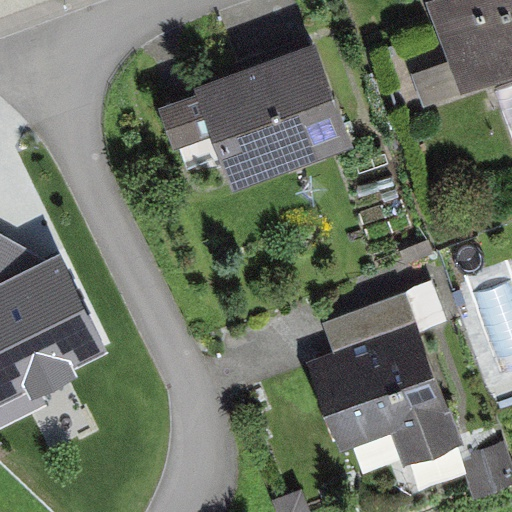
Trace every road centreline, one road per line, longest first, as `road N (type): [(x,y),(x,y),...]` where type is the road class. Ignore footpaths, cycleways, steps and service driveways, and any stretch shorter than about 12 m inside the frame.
road 1 (unclassified): [(34,55),(193,387),(204,451),(185,511)]
road 2 (residential): [(187,0),(34,55)]
